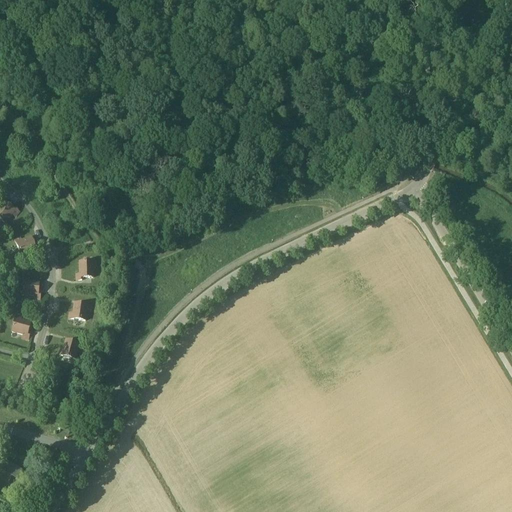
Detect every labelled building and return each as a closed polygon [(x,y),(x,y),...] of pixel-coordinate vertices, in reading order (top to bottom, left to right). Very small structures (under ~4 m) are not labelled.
[(19,213),(15,209),(13,211),(5,204),(0,209),(0,219),(4,224),(12,215),(15,217),(19,213)] [(34,247),(30,238),(21,242),(20,239),(15,241),(21,256),(32,252),(33,255),(39,253),(37,248),(35,249),(34,247)] [(96,263),(79,263),(80,275),(76,275),(76,281),(81,281),(81,279),(93,279),(92,269),(96,269),(96,263)] [(38,284),(28,283),(28,280),(23,280),(22,296),(34,297),(33,300),(40,301),(40,295),(38,295),(38,284)] [(87,310),(90,311),(91,305),(86,304),(85,306),(74,305),(73,315),(69,314),(68,320),(85,322),(87,310)] [(30,324),(20,322),(21,318),(16,317),(11,333),(23,336),(22,339),(28,341),(29,336),(27,335),(30,324)] [(82,343),(77,342),(77,344),(66,342),(63,351),(60,350),(58,356),(74,360),(77,349),(80,350),(82,343)] [(22,471),(2,459),(2,460),(0,463),(0,466),(0,467),(0,478),(9,483),(12,476),(16,479),(21,471),(22,471)]
